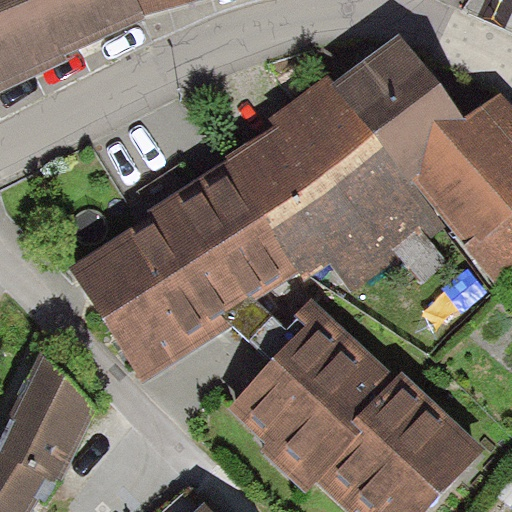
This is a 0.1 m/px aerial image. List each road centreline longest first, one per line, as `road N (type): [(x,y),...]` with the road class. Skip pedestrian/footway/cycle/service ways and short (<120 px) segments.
road 1 (residential): [(0,154),(170,68),(293,23),(422,24)]
road 2 (residential): [(225,511),(0,258)]
